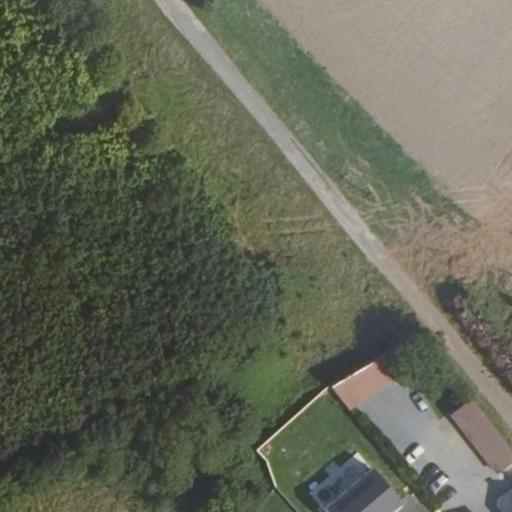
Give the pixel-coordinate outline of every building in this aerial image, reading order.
[(349,409),(391,383),(375,359),(334,385),(349,409)] [(471,395),(455,407),(485,445),(501,434),(471,395)] [(511,459),(511,448),(501,434),(485,445),(503,467),(511,459)] [(312,487),(326,499),(349,474),(335,461),(312,487)] [(354,478),(327,499),(337,511),(348,511),(368,497),(354,478)]
